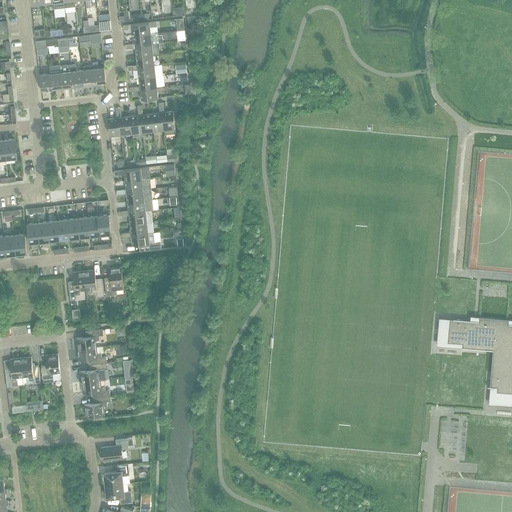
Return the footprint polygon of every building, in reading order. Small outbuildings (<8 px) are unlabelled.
[(41,0),(42,3),(53,2),(54,9),(52,0),(41,0)] [(52,0),(54,9),(65,7),(63,0),(52,0)] [(134,35),(151,33),(150,27),(158,26),(157,21),(133,23),(134,35)] [(45,29),(34,30),(35,38),(46,36),(45,30),(45,31),(45,29)] [(176,30),(162,32),(163,38),(177,37),(176,30)] [(135,43),(130,44),(131,48),(135,48),(136,48),(135,45),(159,43),(158,32),(151,33),(134,35),(135,43)] [(101,33),(90,34),(90,40),(90,43),(102,42),(101,33)] [(68,37),(57,38),(58,46),(69,45),(69,43),(68,37)] [(57,38),(46,39),(47,45),(54,45),(54,47),(58,46),(57,38)] [(46,39),(36,41),(36,49),(47,47),(47,45),(46,39)] [(136,56),(153,54),(159,53),(159,50),(160,49),(159,43),(135,45),(136,48),(135,48),(136,56)] [(137,64),(132,65),(133,70),(138,69),(138,67),(154,65),(153,54),(136,56),(137,64)] [(97,61),(93,62),(93,65),(93,68),(95,85),(106,83),(105,70),(104,67),(98,68),(97,61)] [(60,64),(50,65),(50,73),(52,89),(63,88),(61,72),(61,70),(60,65),(60,64)] [(74,87),(72,71),(71,64),(60,65),(61,72),(63,88),(74,87)] [(76,64),(71,64),(72,71),(74,87),(84,86),(83,70),(77,70),(76,64)] [(186,64),(178,65),(179,73),(187,72),(186,64)] [(93,65),(82,66),(83,70),(84,86),(95,85),(93,68),(93,65)] [(139,78),(155,76),(154,65),(138,67),(138,69),(139,78)] [(187,72),(179,73),(180,81),(188,81),(187,72)] [(41,91),(52,89),(50,73),(39,74),(41,91)] [(140,86),(135,86),(135,91),(140,90),(141,90),(140,88),(157,86),(155,76),(139,78),(140,86)] [(158,97),(157,86),(140,88),(141,90),(140,90),(141,99),(158,97)] [(164,107),(159,107),(160,112),(160,113),(162,112),(164,129),(165,134),(176,133),(173,111),(164,112),(164,107)] [(142,109),(138,110),(138,115),(141,115),(142,131),(153,130),(151,113),(143,114),(142,109)] [(121,112),(116,112),(117,117),(119,117),(121,134),(132,132),(130,116),(121,117),(121,112)] [(153,130),(164,129),(162,112),(160,113),(160,112),(151,113),(153,130)] [(138,115),(130,116),(132,132),(138,132),(139,137),(143,137),(142,131),(141,115),(138,115)] [(110,135),(121,134),(119,117),(117,117),(108,118),(110,135)] [(13,139),(3,140),(5,158),(16,157),(13,139)] [(156,155),(145,156),(146,158),(146,164),(157,163),(156,155)] [(174,164),(165,165),(166,176),(170,175),(175,175),(174,164)] [(148,166),(141,167),(124,169),(125,180),(150,177),(149,177),(148,167),(148,166)] [(126,189),(121,189),(122,194),(127,193),(127,191),(143,189),(152,188),(150,177),(125,180),(126,189)] [(177,187),(168,187),(169,196),(178,195),(177,187)] [(152,188),(143,189),(127,191),(127,193),(128,202),(153,199),(152,188)] [(129,210),(124,211),(124,215),(129,215),(129,212),(151,210),(154,210),(153,199),(128,202),(129,210)] [(129,215),(130,223),(152,221),(151,210),(129,212),(129,215)] [(109,214),(98,216),(100,234),(111,233),(109,214)] [(94,235),(100,234),(98,216),(88,217),(90,237),(94,237),(94,235)] [(87,237),(90,237),(88,217),(78,218),(80,237),(87,236),(87,237)] [(74,237),(80,237),(78,218),(68,219),(70,239),(74,239),(74,237)] [(67,240),(70,239),(68,219),(58,220),(60,239),(67,238),(67,240)] [(53,239),(60,239),(58,220),(48,221),(50,241),(53,241),(53,239)] [(46,242),(50,241),(48,221),(38,222),(40,241),(46,240),(46,242)] [(131,232),(126,232),(127,237),(131,236),(132,236),(132,234),(153,231),(152,221),(130,223),(131,232)] [(33,242),(40,241),(38,222),(27,223),(29,244),(33,243),(33,242)] [(155,249),(153,231),(132,234),(132,236),(131,236),(132,245),(139,244),(139,251),(155,249)] [(24,233),(14,235),(16,253),(23,253),(23,254),(27,254),(24,233)] [(9,254),(16,253),(14,235),(4,236),(6,256),(9,256),(9,254)] [(110,277),(104,278),(106,295),(112,295),(117,294),(116,290),(124,289),(123,285),(121,266),(109,268),(110,277)] [(95,270),(84,271),(86,289),(92,289),(92,293),(97,292),(97,296),(103,296),(101,278),(96,279),(95,270)] [(86,289),(84,271),(73,272),(74,281),(68,282),(70,300),(76,299),(76,295),(80,294),(80,290),(86,289)] [(449,319),(447,342),(463,344),(462,348),(493,350),(489,386),(487,386),(487,387),(497,388),(496,392),(511,393),(511,323),(508,323),(509,319),(479,316),(479,317),(479,321),(453,319),(449,319)] [(78,349),(96,347),(96,340),(100,340),(99,335),(103,335),(103,329),(85,331),(85,337),(77,338),(78,349)] [(96,347),(78,349),(79,360),(88,359),(89,364),(106,362),(106,356),(101,357),(101,353),(103,352),(102,346),(96,347)] [(41,364),(42,368),(43,382),(54,381),(54,379),(61,378),(58,354),(46,355),(47,364),(41,364)] [(20,358),(22,368),(23,376),(29,376),(29,380),(34,379),(34,383),(40,383),(38,365),(32,365),(31,357),(20,358)] [(11,368),(6,368),(5,369),(7,386),(13,386),(12,381),(17,381),(17,377),(23,376),(22,368),(20,358),(10,359),(11,368)] [(107,368),(106,362),(89,364),(89,370),(80,371),(82,382),(100,380),(106,379),(105,368),(107,368)] [(92,392),(92,397),(110,395),(110,389),(105,390),(105,385),(101,386),(100,380),(82,382),(83,393),(92,392)] [(111,401),(110,395),(92,397),(93,403),(84,404),(86,416),(104,414),(103,406),(107,406),(107,401),(111,401)] [(129,448),(128,445),(133,444),(133,437),(116,439),(116,445),(101,447),(103,460),(123,458),(122,449),(129,448)] [(104,472),(105,485),(123,483),(122,476),(129,475),(128,463),(117,465),(117,471),(104,472)] [(124,491),(123,483),(105,485),(107,498),(120,497),(121,503),(132,502),(131,490),(124,491)] [(141,493),(140,506),(150,507),(151,493),(141,493)]
